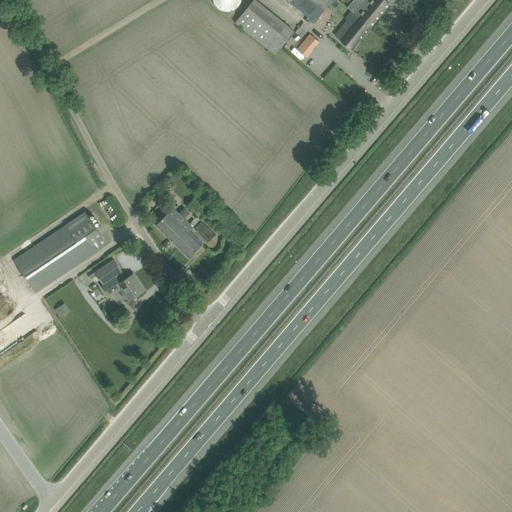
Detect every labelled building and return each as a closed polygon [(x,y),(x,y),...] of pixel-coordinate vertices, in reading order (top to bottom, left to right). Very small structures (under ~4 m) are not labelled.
[(213,0),(214,2),(215,4),(216,6),(218,8),(220,9),(222,10),(225,11),(227,11),(230,11),(232,10),(234,9),(237,8),(238,6),(240,4),(241,2),(241,0),(213,0)] [(304,23),(298,31),(259,0),(254,0),(236,24),(277,56),(295,34),(300,38),(309,27),(304,23)] [(286,0),(313,22),(331,0),(286,0)] [(353,0),(347,8),(351,11),(371,27),(390,3),(385,0),(353,0)] [(340,39),(345,43),(352,49),(371,27),(351,11),(345,19),(347,20),(341,28),(346,32),(340,39)] [(310,34),(297,49),(307,58),(314,50),(313,49),(317,43),(318,44),(320,42),(310,34)] [(201,219),(207,213),(193,199),(187,206),(201,219)] [(189,231),(193,227),(172,207),(155,225),(189,257),(202,244),(189,231)] [(216,211),(207,221),(216,229),(225,219),(216,211)] [(35,292),(88,257),(96,251),(107,244),(85,212),(75,219),(14,260),(35,292)] [(114,259),(105,265),(95,272),(103,284),(101,286),(108,295),(122,286),(130,299),(144,290),(139,283),(137,284),(131,275),(126,279),(122,272),(114,259)] [(61,316),(71,310),(66,303),(57,309),(61,316)]
